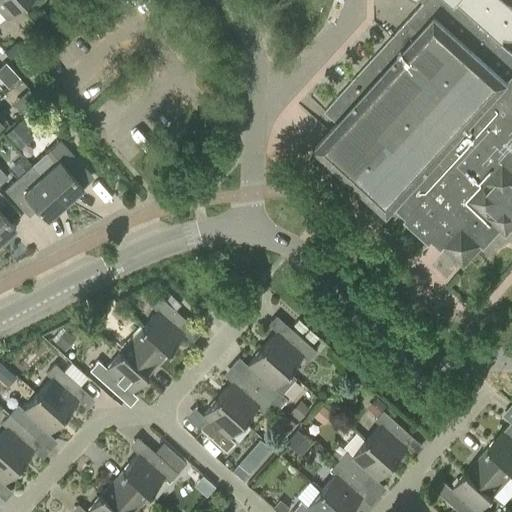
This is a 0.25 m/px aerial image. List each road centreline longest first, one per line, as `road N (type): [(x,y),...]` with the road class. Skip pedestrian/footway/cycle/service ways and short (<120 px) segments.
road 1 (tertiary): [(250,228),(295,246),(406,347),(511,357)]
road 2 (tertiary): [(0,325),(152,247),(205,230),(250,228)]
road 3 (residential): [(24,511),(104,417),(164,411)]
road 4 (residential): [(164,411),(259,300)]
road 5 (residential): [(264,511),(167,426),(164,411)]
road 6 (residential): [(256,90),(280,89),(331,41),(350,0)]
road 7 (residential): [(250,228),(256,90)]
road 8 (residential): [(400,490),(484,392)]
